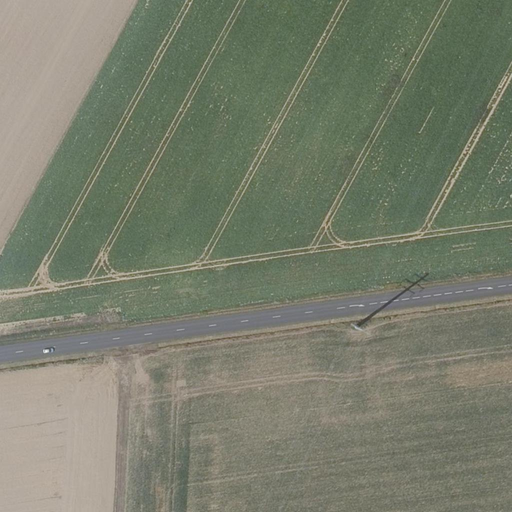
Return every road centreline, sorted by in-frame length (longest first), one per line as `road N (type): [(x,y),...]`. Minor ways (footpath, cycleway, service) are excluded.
road 1 (secondary): [(511,287),(0,356)]
road 2 (track): [(119,511),(127,338)]
